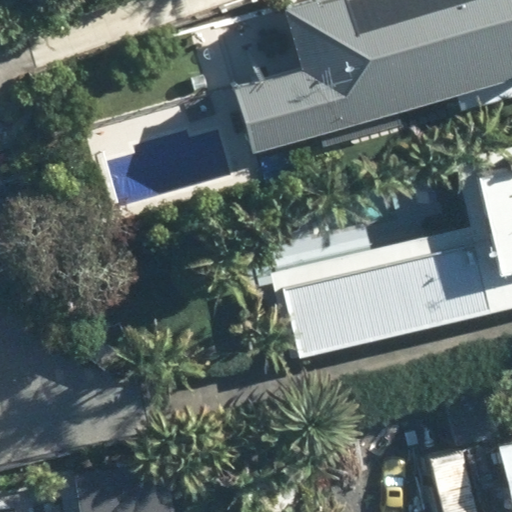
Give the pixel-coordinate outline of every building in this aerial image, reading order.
[(511,0),(284,0),(300,56),(249,69),(266,133),(456,82),(464,111),(511,97),(511,0)] [(272,258),(291,349),(511,302),(511,133),(457,146),(472,215),(272,258)] [(511,511),(511,394),(462,405),(485,511),(511,511)] [(468,511),(457,450),(362,469),(371,511),(468,511)] [(88,511),(181,511),(171,462),(82,480),(88,511)]
